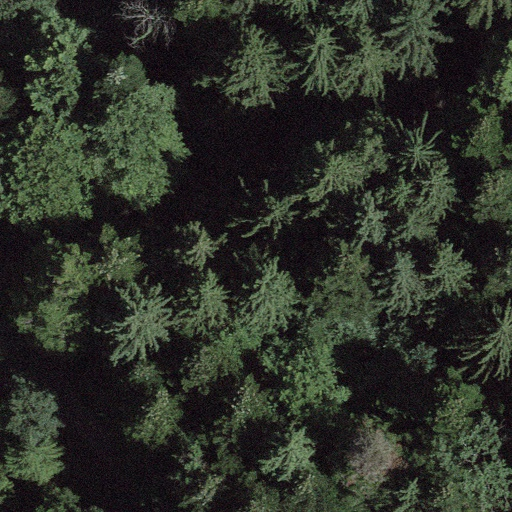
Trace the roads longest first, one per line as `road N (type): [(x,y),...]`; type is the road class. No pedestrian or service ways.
road 1 (track): [(511,71),(43,257),(0,292)]
road 2 (track): [(0,311),(200,511)]
